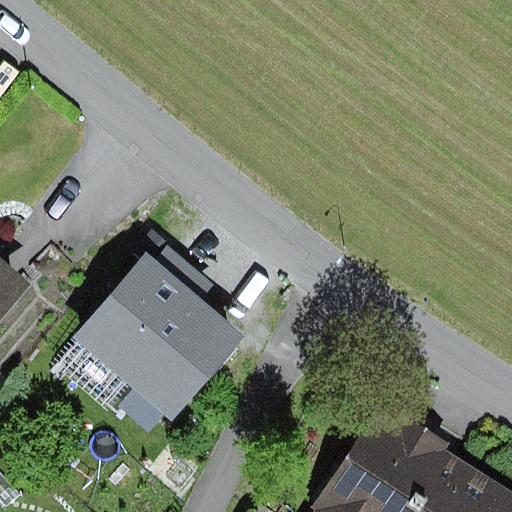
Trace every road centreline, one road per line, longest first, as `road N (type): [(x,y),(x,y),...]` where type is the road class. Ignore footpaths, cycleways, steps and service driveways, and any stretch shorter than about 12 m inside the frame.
road 1 (residential): [(334,278),(0,3)]
road 2 (residential): [(210,511),(334,278)]
road 3 (residential): [(511,395),(334,278)]
